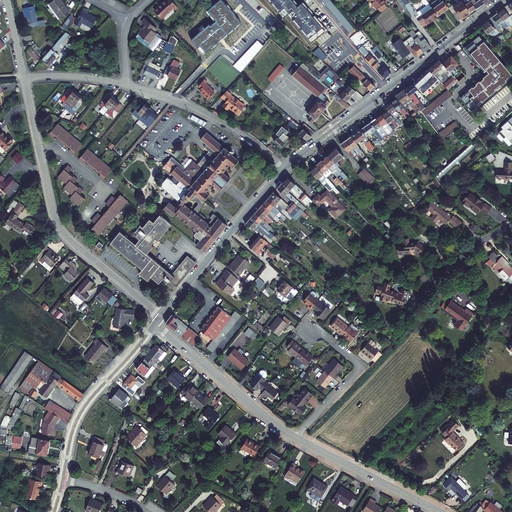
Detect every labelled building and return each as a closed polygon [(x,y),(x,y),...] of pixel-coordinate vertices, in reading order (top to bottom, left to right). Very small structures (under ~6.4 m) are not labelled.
[(62,5),(64,4),(61,0),(53,0),(49,4),(59,18),(69,11),(66,7),(65,8),(62,5)] [(177,6),(171,0),(166,0),(166,1),(165,0),(154,10),(162,19),(173,9),(174,10),(177,6)] [(206,52),(240,21),(221,0),(219,0),(207,11),(216,21),(211,26),(209,24),(190,40),(197,48),(198,47),(200,46),(206,52)] [(267,0),(278,13),(279,11),(284,17),(288,13),(293,19),(292,20),(307,39),(309,37),(313,42),(325,31),(322,28),(324,27),(315,16),(313,17),(306,9),(308,7),(303,1),(299,5),(294,0),(292,0),(291,0),(267,0)] [(322,0),(350,33),(355,29),(330,0),(322,0)] [(369,0),(377,10),(378,9),(381,13),(387,8),(384,4),(385,3),(382,0),(369,0)] [(408,10),(401,0),(397,0),(405,12),(408,10)] [(416,16),(423,26),(437,16),(428,2),(426,0),(422,0),(422,1),(426,7),(427,6),(428,8),(419,15),(418,14),(419,14),(415,10),(407,0),(401,0),(408,10),(411,15),(414,12),(416,16)] [(431,0),(428,2),(437,16),(448,8),(442,0),(431,0)] [(448,8),(458,21),(470,13),(461,0),(456,0),(459,4),(453,8),(451,5),(448,8)] [(461,0),(470,13),(476,9),(470,0),(461,0)] [(478,0),(476,2),(474,0),(470,0),(476,9),(485,3),(482,0),(478,0)] [(59,18),(49,4),(47,5),(58,20),(59,18)] [(36,22),(34,6),(23,8),(26,24),(36,22)] [(83,8),(76,19),(72,17),(70,21),(80,27),(82,23),(91,28),(96,19),(87,14),(85,13),(87,10),(83,8)] [(511,18),(504,8),(498,13),(505,22),(509,27),(511,24),(511,18)] [(505,22),(498,13),(492,17),(501,28),(503,30),(504,29),(505,28),(503,25),(505,22)] [(488,20),(481,25),(488,34),(491,38),(492,37),(499,46),(500,47),(503,45),(502,44),(495,35),(499,32),(498,31),(498,30),(501,28),(492,17),(488,20)] [(156,28),(145,19),(142,23),(146,26),(139,34),(145,39),(149,43),(156,33),(153,31),(156,28)] [(400,33),(405,29),(402,25),(397,29),(400,33)] [(331,28),(327,34),(332,38),(337,31),(331,28)] [(412,37),(423,52),(430,46),(424,39),(421,41),(418,37),(421,34),(419,31),(415,34),(412,30),(408,33),(411,36),(412,37)] [(54,51),(69,34),(65,33),(42,59),(50,66),(53,62),(54,63),(56,62),(57,59),(56,59),(59,55),(54,51)] [(135,37),(142,43),(145,39),(139,34),(138,34),(135,37)] [(168,43),(175,46),(178,40),(171,35),(168,43)] [(511,76),(480,36),(473,42),(475,44),(467,50),(484,71),(485,70),(488,74),(482,79),(483,80),(480,82),(479,81),(475,85),(476,86),(472,88),(472,87),(468,90),(468,91),(460,99),(470,112),(476,107),(475,106),(480,102),(481,103),(496,92),(495,90),(499,86),(500,88),(507,83),(506,81),(511,76)] [(423,52),(412,37),(406,41),(417,56),(423,52)] [(407,55),(411,52),(404,43),(400,38),(393,44),(399,53),(394,56),(398,62),(407,55)] [(233,66),(241,72),(263,46),(258,40),(233,66)] [(415,58),(417,56),(406,41),(404,43),(411,52),(415,58)] [(68,51),(74,45),(70,43),(65,49),(68,51)] [(35,44),(27,50),(36,61),(40,58),(37,55),(40,53),(37,50),(39,48),(35,44)] [(365,57),(369,53),(362,46),(358,50),(365,57)] [(374,59),(369,53),(365,57),(366,58),(376,68),(379,64),(374,59)] [(144,63),(140,72),(144,73),(143,74),(155,79),(161,67),(154,64),(152,68),(147,65),(149,62),(151,62),(153,58),(149,56),(146,60),(144,63)] [(457,65),(457,64),(450,56),(442,63),(443,65),(449,72),(452,77),(454,79),(456,78),(457,79),(459,82),(462,79),(466,76),(463,73),(459,76),(452,69),(457,65)] [(170,66),(167,65),(163,73),(176,79),(180,71),(176,69),(179,62),(174,59),(170,66)] [(449,72),(443,65),(442,63),(438,59),(428,69),(438,80),(448,90),(451,87),(456,82),(454,79),(452,77),(449,72)] [(284,68),(280,64),(268,78),(272,82),(284,68)] [(323,94),(328,88),(320,80),(316,77),(309,71),(301,64),(297,68),(294,66),(289,72),(318,98),(322,94),(322,95),(323,94)] [(336,85),(339,87),(345,92),(351,97),(356,91),(348,85),(327,66),(320,74),(319,74),(320,73),(312,67),(309,71),(316,77),(320,80),(324,75),(336,85)] [(374,85),(353,66),(349,71),(369,90),(374,85)] [(379,71),(385,78),(390,73),(383,66),(379,71)] [(428,69),(412,84),(418,89),(422,95),(438,80),(428,69)] [(208,82),(205,79),(198,86),(201,89),(199,91),(207,99),(214,92),(206,84),(208,82)] [(234,85),(233,84),(226,91),(228,92),(234,85)] [(412,84),(405,90),(418,107),(421,111),(425,108),(413,93),(418,89),(412,84)] [(339,87),(336,85),(333,90),(346,102),(351,97),(345,92),(339,87)] [(76,94),(70,88),(60,100),(67,106),(76,94)] [(292,90),(285,98),(295,107),(302,100),(292,90)] [(413,111),(418,107),(405,90),(396,96),(397,98),(404,108),(409,105),(413,111)] [(430,104),(421,111),(425,117),(453,96),(448,90),(430,104)] [(228,92),(226,91),(220,97),(226,101),(222,106),(227,110),(228,107),(238,114),(244,105),(230,96),(231,95),(228,92)] [(111,96),(108,93),(102,102),(103,102),(99,106),(106,111),(115,100),(111,97),(111,96)] [(76,94),(67,106),(75,111),(84,100),(76,94)] [(318,98),(317,99),(312,105),(321,113),(329,103),(330,102),(326,99),(327,97),(323,94),(322,95),(322,94),(318,98)] [(336,101),(346,110),(351,107),(335,94),(333,96),(337,100),(336,101)] [(404,108),(397,98),(391,103),(397,112),(400,110),(405,119),(407,117),(409,115),(404,108)] [(122,105),(115,100),(106,111),(105,112),(113,118),(117,112),(117,111),(122,105)] [(145,104),(142,102),(136,109),(138,111),(135,116),(138,119),(141,116),(148,108),(144,105),(145,104)] [(399,114),(397,112),(391,103),(385,107),(387,110),(399,126),(402,125),(396,116),(399,114)] [(321,113),(312,105),(306,112),(309,115),(306,119),(312,123),(321,113)] [(158,116),(148,108),(141,116),(138,119),(149,127),(158,116)] [(399,126),(387,110),(382,114),(389,125),(391,124),(395,129),(399,126)] [(389,125),(382,114),(376,119),(387,134),(390,132),(393,130),(389,125)] [(207,123),(192,115),(190,119),(204,126),(207,123)] [(511,117),(501,127),(501,128),(501,127),(503,129),(502,129),(498,133),(503,139),(505,137),(511,144),(511,117)] [(387,134),(376,119),(371,122),(376,129),(378,128),(379,130),(380,130),(383,133),(380,135),(383,139),(385,138),(384,137),(388,135),(387,134)] [(138,120),(136,123),(144,129),(146,125),(138,120)] [(304,124),(303,125),(298,121),(297,120),(295,122),(300,126),(312,136),(316,133),(304,124)] [(438,134),(443,140),(457,129),(460,127),(455,121),(438,134)] [(379,134),(376,129),(371,122),(361,129),(366,136),(374,131),(383,144),(385,143),(383,139),(380,135),(379,134)] [(69,134),(57,124),(48,134),(52,138),(54,136),(62,142),(69,134)] [(307,140),(312,136),(300,126),(296,131),(307,140)] [(283,142),(289,136),(283,132),(279,129),(273,136),(276,139),(273,142),(280,148),(285,143),(283,142)] [(366,136),(361,129),(351,136),(356,143),(361,140),(370,151),(374,148),(366,136)] [(0,145),(5,150),(13,142),(8,138),(7,138),(0,132),(0,131),(0,145)] [(160,186),(178,201),(185,193),(180,188),(183,185),(203,201),(209,194),(206,192),(213,184),(220,190),(230,178),(223,172),(229,164),(233,167),(238,160),(228,151),(228,150),(225,147),(224,148),(206,132),(200,139),(207,145),(204,148),(208,151),(197,165),(191,159),(189,159),(183,167),(172,157),(163,167),(170,173),(179,181),(176,185),(167,177),(160,186)] [(81,144),(69,134),(62,142),(70,149),(68,151),(73,155),(81,144)] [(369,160),(356,143),(351,136),(346,140),(352,149),(354,147),(357,151),(355,152),(356,154),(358,153),(365,163),(369,160)] [(260,143),(281,159),(284,155),(277,150),(276,152),(262,140),(260,143)] [(355,152),(352,149),(346,140),(340,144),(348,152),(352,157),(356,154),(355,152)] [(475,148),(471,144),(434,177),(441,186),(444,184),(440,179),(475,148)] [(416,149),(413,145),(406,150),(409,154),(416,149)] [(336,147),(327,155),(339,168),(340,166),(337,162),(344,156),(336,147)] [(87,149),(78,160),(82,163),(84,161),(92,168),(99,159),(87,149)] [(20,161),(26,156),(21,150),(15,155),(20,161)] [(339,168),(327,155),(322,160),(329,168),(332,172),(335,169),(344,179),(347,177),(342,172),(339,168)] [(482,159),(486,166),(493,162),(488,155),(482,159)] [(111,169),(99,159),(92,168),(100,174),(98,177),(103,180),(111,169)] [(323,174),(329,168),(322,160),(316,166),(323,174)] [(511,171),(511,172),(511,162),(504,162),(504,170),(497,170),(496,178),(504,178),(504,181),(509,181),(509,179),(511,178),(511,171)] [(72,169),(68,165),(58,177),(66,185),(73,176),(69,172),(72,169)] [(361,165),(355,171),(364,180),(370,174),(361,165)] [(323,174),(316,166),(310,171),(328,190),(329,191),(330,191),(335,186),(323,174)] [(4,177),(6,175),(1,170),(0,170),(0,183),(8,191),(18,180),(12,174),(7,180),(4,177)] [(77,180),(73,176),(66,185),(63,188),(72,196),(79,187),(74,183),(77,180)] [(310,199),(287,177),(282,182),(290,190),(299,198),(306,204),(310,199)] [(290,190),(282,182),(277,188),(292,202),(303,211),(306,208),(288,192),(290,190)] [(183,185),(180,188),(185,193),(178,201),(178,202),(174,207),(169,203),(164,210),(173,217),(175,214),(194,230),(193,231),(196,233),(194,235),(195,236),(194,237),(194,241),(195,242),(193,243),(204,253),(227,225),(213,214),(210,218),(212,220),(208,225),(203,221),(205,218),(198,212),(205,203),(203,201),(183,185)] [(83,191),(79,187),(72,196),(69,199),(78,206),(85,198),(80,194),(83,191)] [(318,195),(312,201),(318,207),(326,200),(332,207),(329,210),(336,217),(345,209),(338,201),(330,191),(329,191),(328,190),(320,197),(318,195)] [(308,216),(303,211),(292,202),(289,206),(274,192),(269,197),(283,208),(284,209),(290,214),(296,219),(297,219),(301,214),(306,218),(308,216)] [(487,213),(491,208),(485,203),(484,204),(481,201),(479,201),(479,199),(476,199),(475,197),(470,193),(467,197),(466,196),(461,202),(465,205),(468,205),(473,209),(472,210),(477,213),(478,211),(480,210),(481,209),(487,213)] [(112,196),(108,200),(112,203),(120,210),(128,201),(119,194),(115,199),(112,196)] [(281,211),(283,208),(269,197),(266,200),(279,211),(279,212),(280,212),(281,211)] [(112,203),(108,200),(105,204),(109,207),(105,211),(113,218),(120,210),(112,203)] [(279,211),(266,200),(263,205),(275,216),(279,212),(279,211)] [(441,210),(442,208),(432,200),(429,205),(430,206),(427,210),(433,215),(430,218),(436,222),(438,219),(446,225),(449,221),(456,228),(461,222),(453,215),(452,216),(447,212),(446,213),(445,214),(443,212),(443,211),(443,210),(442,210),(441,210)] [(18,203),(17,204),(14,210),(20,213),(24,207),(18,203)] [(275,216),(263,205),(258,209),(271,220),(275,224),(277,225),(279,223),(277,222),(273,218),(275,216)] [(271,220),(258,209),(255,213),(263,220),(265,218),(269,222),(271,220)] [(97,213),(94,217),(97,220),(106,227),(113,218),(105,211),(101,216),(97,213)] [(16,218),(18,216),(12,212),(6,223),(20,232),(22,230),(29,234),(34,227),(27,223),(25,225),(20,221),(18,222),(14,220),(15,218),(16,219),(16,218)] [(263,220),(255,213),(252,217),(264,227),(267,224),(263,220)] [(110,243),(111,243),(142,269),(139,273),(148,280),(151,276),(159,283),(162,279),(169,284),(170,282),(176,287),(195,264),(187,257),(172,275),(146,254),(153,246),(151,244),(155,239),(157,241),(171,224),(160,215),(154,223),(150,220),(143,228),(140,226),(135,232),(138,234),(136,236),(140,239),(135,245),(120,232),(110,243)] [(97,220),(94,217),(91,221),(94,224),(90,228),(99,236),(106,227),(97,220)] [(265,229),(264,227),(252,217),(248,221),(262,232),(265,229)] [(270,239),(262,232),(248,221),(245,224),(259,236),(261,238),(263,236),(269,241),(270,239)] [(281,229),(277,225),(275,224),(272,228),(278,233),(281,229)] [(471,224),(467,229),(472,233),(476,228),(471,224)] [(261,238),(259,236),(250,247),(259,255),(262,252),(260,250),(265,244),(267,245),(266,246),(268,248),(265,252),(273,259),(279,253),(267,242),(261,238)] [(386,243),(381,237),(377,241),(382,246),(386,243)] [(408,238),(402,239),(402,244),(403,244),(404,246),(397,246),(397,254),(405,254),(405,256),(410,256),(409,251),(416,249),(417,250),(420,253),(425,248),(418,242),(409,243),(408,238)] [(51,266),(52,267),(59,259),(45,247),(36,257),(43,263),(44,261),(51,266)] [(511,269),(511,268),(508,264),(507,265),(500,258),(493,252),(488,257),(490,259),(488,261),(493,267),(499,272),(499,271),(504,276),(503,277),(506,281),(507,280),(510,284),(511,282),(511,269)] [(238,274),(248,262),(245,260),(244,260),(239,256),(230,267),(238,274)] [(500,258),(507,265),(508,264),(509,263),(502,256),(500,258)] [(78,273),(78,272),(76,270),(74,268),(75,267),(76,266),(70,261),(69,262),(65,258),(59,266),(63,269),(65,271),(63,274),(71,281),(72,280),(78,273)] [(44,261),(43,263),(42,264),(48,270),(51,266),(44,261)] [(232,288),(238,280),(227,271),(216,284),(230,295),(234,290),(232,288)] [(256,276),(252,272),(244,281),(249,285),(256,276)] [(85,292),(93,283),(87,278),(70,297),(79,304),(80,304),(83,301),(83,302),(89,296),(85,292)] [(284,282),(281,286),(294,297),(295,296),(298,292),(296,290),(295,291),(284,282)] [(385,284),(384,288),(378,285),(376,292),(382,294),(380,298),(386,300),(387,298),(393,300),(392,301),(403,305),(403,304),(405,305),(407,301),(405,300),(409,291),(402,288),(400,293),(389,289),(390,286),(385,284)] [(290,301),(294,297),(281,286),(277,290),(278,291),(275,293),(281,298),(284,296),(290,301)] [(108,302),(113,295),(104,288),(96,297),(102,302),(104,299),(108,302)] [(312,308),(318,301),(309,294),(303,301),(309,306),(307,308),(310,310),(312,308)] [(108,302),(112,305),(118,299),(113,295),(108,302)] [(323,305),(318,301),(312,308),(316,311),(314,313),(322,320),(330,310),(323,305)] [(461,310),(461,309),(450,301),(444,310),(457,320),(454,325),(462,331),(466,325),(465,325),(473,314),(466,309),(464,312),(461,310)] [(82,313),(88,306),(85,303),(79,310),(82,313)] [(56,306),(51,314),(60,319),(64,311),(56,306)] [(200,331),(213,341),(231,317),(218,307),(200,331)] [(125,318),(132,319),(134,311),(116,308),(113,327),(123,329),(124,325),(122,324),(123,317),(125,318)] [(212,353),(241,316),(235,311),(231,317),(213,341),(207,348),(212,353)] [(260,320),(263,323),(269,315),(266,312),(260,320)] [(182,337),(190,344),(194,346),(200,337),(172,315),(166,322),(166,325),(174,332),(182,337)] [(284,327),(287,329),(290,326),(279,317),(269,329),(278,335),(282,330),(284,327)] [(331,327),(341,335),(348,327),(337,318),(331,327)] [(257,321),(254,324),(260,329),(263,326),(257,321)] [(357,334),(348,326),(348,327),(341,335),(344,338),(345,337),(351,342),(357,334)] [(257,335),(249,328),(244,334),(252,341),(257,335)] [(95,344),(85,357),(92,364),(103,351),(105,353),(108,348),(96,339),(93,343),(95,344)] [(369,343),(368,343),(361,351),(371,360),(372,360),(378,351),(375,348),(377,346),(377,344),(371,340),(369,343)] [(296,357),(302,350),(303,349),(292,341),(287,347),(290,350),(288,352),(296,358),(296,357)] [(144,359),(152,366),(155,363),(160,357),(162,359),(167,354),(156,345),(144,359)] [(249,361),(235,349),(227,357),(242,369),(249,361)] [(305,352),(302,350),(296,357),(306,366),(313,358),(306,352),(305,352)] [(372,360),(374,362),(381,353),(378,351),(372,360)] [(0,394),(5,397),(32,357),(24,352),(0,387),(0,394)] [(152,366),(144,359),(136,369),(144,376),(151,368),(154,370),(155,368),(152,366)] [(334,359),(324,371),(333,378),(335,380),(337,377),(336,375),(342,366),(334,359)] [(79,401),(83,396),(59,378),(60,377),(39,361),(19,387),(28,394),(34,397),(37,392),(34,390),(37,387),(41,390),(39,393),(46,397),(56,384),(79,401)] [(144,376),(147,378),(154,370),(151,368),(144,376)] [(167,378),(178,387),(185,379),(174,370),(167,378)] [(325,388),(333,378),(324,371),(316,381),(325,388)] [(263,391),(268,386),(269,385),(265,381),(266,380),(258,374),(250,385),(257,391),(259,388),(263,391)] [(141,384),(131,375),(122,386),(132,395),(135,392),(132,390),(136,385),(139,387),(141,384)] [(198,392),(191,386),(188,390),(185,387),(182,391),(180,393),(190,401),(191,401),(198,392)] [(272,400),(278,393),(268,386),(263,391),(261,394),(266,399),(268,397),(272,400)] [(306,404),(313,395),(305,388),(296,399),(294,398),(288,405),(292,409),(293,408),(298,412),(297,413),(301,416),(307,408),(303,406),(306,403),(306,404)] [(128,396),(120,389),(111,400),(122,409),(130,400),(127,397),(128,396)] [(14,407),(20,395),(15,392),(9,405),(14,407)] [(198,392),(191,401),(201,409),(209,399),(206,396),(204,399),(202,397),(203,397),(198,392)] [(18,409),(22,411),(28,398),(25,396),(18,409)] [(71,415),(50,401),(45,408),(49,411),(61,419),(66,422),(71,415)] [(13,429),(22,411),(18,409),(16,408),(11,418),(6,416),(1,426),(0,434),(6,435),(5,446),(12,446),(13,429)] [(206,423),(211,426),(219,417),(208,408),(203,414),(209,419),(206,423)] [(61,419),(49,411),(44,419),(45,420),(44,423),(43,423),(42,434),(53,436),(54,429),(53,429),(54,426),(56,423),(57,424),(61,419)] [(448,428),(442,434),(447,438),(445,440),(449,445),(450,444),(456,451),(463,444),(458,438),(458,437),(454,433),(455,432),(456,433),(460,428),(454,422),(449,427),(451,429),(450,430),(448,428)] [(216,442),(223,449),(236,435),(225,425),(218,434),(221,437),(216,442)] [(144,439),(147,436),(137,426),(134,429),(134,430),(127,439),(136,447),(144,438),(144,439)] [(19,448),(21,438),(14,437),(12,447),(19,448)] [(105,452),(101,450),(105,441),(95,437),(88,453),(98,457),(99,455),(103,456),(105,452)] [(46,456),(49,440),(39,438),(37,445),(29,444),(28,453),(46,456)] [(241,449),(254,456),(260,447),(247,439),(241,449)] [(281,458),(269,451),(263,460),(275,468),(281,458)] [(129,464),(127,463),(128,461),(124,459),(123,462),(122,461),(117,472),(121,473),(120,475),(121,475),(121,476),(124,477),(125,477),(126,476),(129,477),(133,466),(129,464)] [(51,465),(38,463),(38,465),(37,465),(36,470),(37,471),(36,475),(47,477),(48,469),(50,469),(51,465)] [(296,467),(292,464),(284,477),(289,480),(290,477),(298,482),(303,473),(296,468),(296,467)] [(172,488),(175,485),(165,476),(161,480),(162,480),(156,486),(166,495),(172,488)] [(462,499),(467,493),(451,477),(443,485),(448,491),(451,488),(462,499)] [(42,482),(29,478),(28,482),(29,483),(28,487),(28,488),(26,497),(37,500),(39,494),(37,494),(38,492),(40,487),(41,487),(42,482)] [(310,496),(318,501),(328,487),(314,478),(307,490),(312,493),(310,496)] [(352,508),(357,498),(353,496),(354,495),(341,487),(332,502),(337,505),(340,501),(347,506),(347,505),(352,508)] [(215,511),(221,506),(212,497),(208,501),(203,507),(208,511),(215,511)] [(89,511),(98,511),(102,504),(95,501),(95,500),(90,498),(85,511),(87,511),(89,511)] [(377,511),(381,507),(375,503),(376,501),(370,498),(363,510),(365,511),(377,511)] [(478,504),(475,507),(474,506),(468,511),(478,511),(482,508),(487,511),(501,511),(486,500),(483,504),(481,506),(478,504)]
